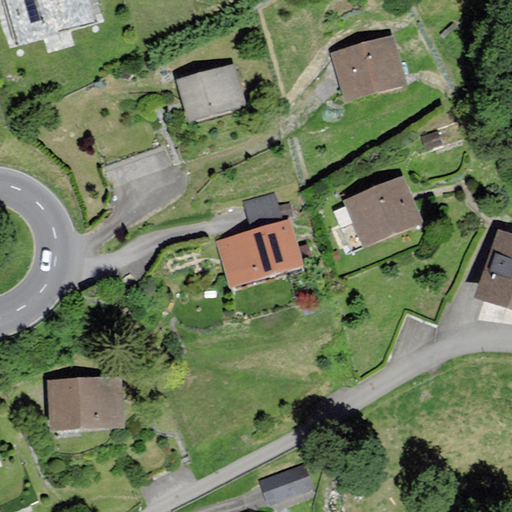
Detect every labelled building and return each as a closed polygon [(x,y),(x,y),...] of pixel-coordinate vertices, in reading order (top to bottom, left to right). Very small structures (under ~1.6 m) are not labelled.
[(92,20),(85,0),(0,0),(0,10),(11,45),(92,20)] [(405,82),(392,37),(336,53),(348,98),(405,82)] [(244,105),(233,65),(182,79),(193,119),(244,105)] [(419,220),(402,178),(347,201),(364,243),(419,220)] [(276,187),(244,196),(250,221),(283,212),(276,187)] [(301,264),(289,221),(219,241),(231,284),(301,264)] [(511,236),(499,232),(476,295),(511,307),(511,236)] [(120,378),(51,381),(53,427),(122,425),(120,378)] [(308,460),(261,475),(269,501),(316,486),(308,460)]
